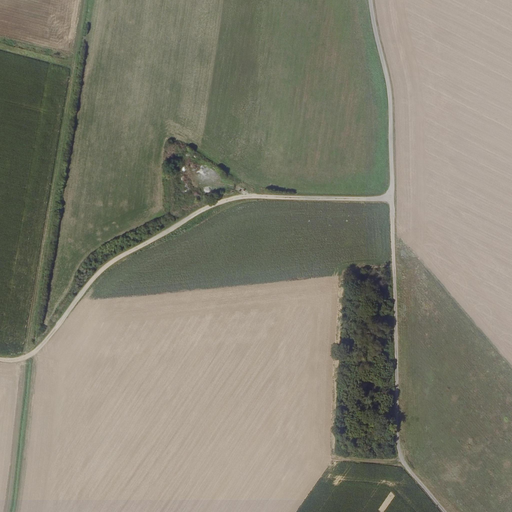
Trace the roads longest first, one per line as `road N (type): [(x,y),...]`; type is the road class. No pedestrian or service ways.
road 1 (track): [(445,511),(401,448),(392,96),(372,0)]
road 2 (track): [(0,360),(37,352),(110,264),(222,194),(393,199)]
